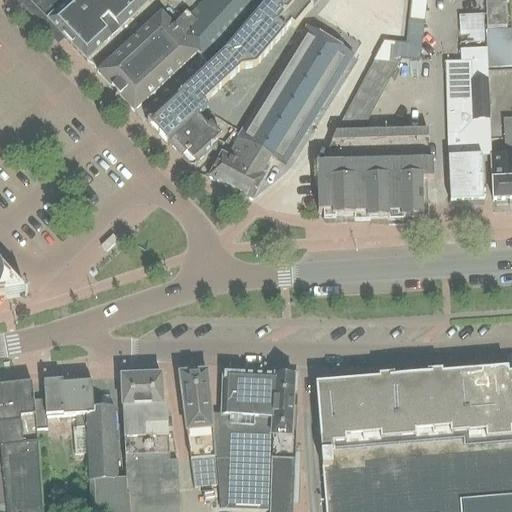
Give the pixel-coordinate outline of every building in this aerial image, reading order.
[(24,0),(86,63),(149,2),(147,0),(24,0)] [(161,15),(97,74),(133,113),(197,55),(209,69),(228,49),(260,13),(258,11),(267,0),(257,0),(252,5),(247,0),(203,0),(188,16),(185,14),(173,27),(161,15)] [(302,0),(271,0),(228,55),(177,99),(176,98),(148,125),(147,126),(169,148),(171,147),(197,121),(198,120),(197,120),(207,111),(203,106),(241,71),(256,68),(290,27),(294,30),(313,8),(302,0)] [(504,4),(506,4),(508,3),(507,0),(485,0),(486,27),(505,27),(504,4)] [(412,2),(411,10),(425,12),(426,4),(412,2)] [(411,10),(410,18),(424,20),(425,12),(411,10)] [(410,18),(409,26),(424,27),(424,20),(410,18)] [(409,26),(408,34),(423,35),(424,27),(409,26)] [(208,179),(208,180),(252,203),(264,178),(260,176),(271,156),(285,165),(355,57),(309,27),(270,87),(237,139),(238,139),(227,159),(221,156),(208,179)] [(485,33),(486,51),(487,69),(511,68),(511,49),(511,33),(511,31),(508,31),(506,31),(485,33)] [(408,34),(407,42),(422,43),(423,35),(408,34)] [(407,42),(407,46),(420,62),(422,43),(407,42)] [(384,43),(377,56),(388,58),(389,44),(384,43)] [(389,44),(388,58),(394,58),(396,45),(389,44)] [(396,45),(394,58),(401,59),(403,46),(396,45)] [(401,59),(401,60),(420,62),(407,46),(403,46),(401,59)] [(486,51),(472,51),(460,52),(460,64),(445,64),(445,80),(447,159),(449,204),(483,203),(481,159),(489,158),(491,157),(489,122),(490,122),(487,69),(486,51)] [(377,56),(374,63),(398,65),(401,60),(401,59),(394,58),(388,58),(377,56)] [(316,166),(316,180),(317,215),(323,215),(323,224),(365,222),(423,220),(422,182),(432,182),(432,163),(428,163),(427,132),(361,134),(398,65),(374,63),(373,63),(335,135),(322,166),(316,166)] [(491,157),(489,158),(491,181),(492,203),(511,201),(511,120),(502,121),(504,157),(491,157)] [(187,157),(197,167),(211,153),(211,147),(221,139),(210,127),(206,131),(197,121),(171,147),(184,160),(187,157)] [(0,302),(23,298),(25,298),(0,270),(0,302)] [(335,389),(315,390),(317,410),(321,458),(324,511),(511,511),(511,374),(511,375),(506,375),(493,376),(493,374),(493,373),(491,373),(492,374),(492,376),(480,377),(463,379),(463,375),(461,376),(462,379),(441,381),(428,382),(428,376),(428,375),(426,375),(426,378),(427,382),(416,383),(406,383),(393,384),(393,378),(391,378),(391,379),(392,384),(359,387),(358,384),(356,384),(356,385),(357,387),(344,388),(336,389),(337,388),(335,388),(335,389)] [(206,375),(179,377),(185,418),(187,426),(189,461),(214,459),(211,424),(206,375)] [(294,379),(273,378),(273,377),(222,375),(221,417),(212,417),(220,511),(235,511),(294,511),(297,439),(294,439),(295,412),(292,412),(294,379)] [(135,378),(121,379),(123,442),(124,442),(126,482),(127,498),(129,498),(130,511),(178,511),(176,462),(168,463),(166,427),(167,427),(167,414),(166,407),(162,407),(161,377),(135,378)] [(115,410),(94,411),(93,411),(91,381),(43,385),(44,405),(33,406),(35,418),(36,432),(47,431),(46,420),(75,418),(76,430),(72,430),(73,456),(86,455),(88,485),(89,511),(130,511),(129,498),(127,498),(126,482),(118,482),(115,410)] [(0,454),(1,463),(0,463),(0,511),(41,511),(36,432),(35,418),(33,406),(31,387),(0,390),(0,454)] [(216,488),(214,459),(189,461),(192,490),(216,488)]
